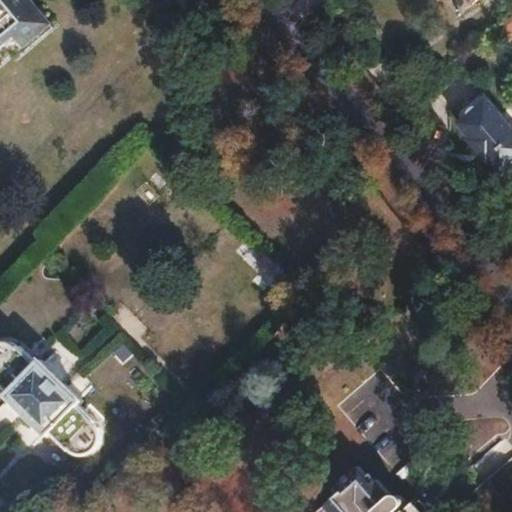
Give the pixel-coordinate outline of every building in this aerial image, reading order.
[(0,0),(0,67),(14,55),(18,59),(51,31),(31,7),(37,2),(35,0),(0,0)] [(511,20),(501,26),(508,40),(511,38),(511,20)] [(482,88),(457,109),(462,115),(487,94),(482,88)] [(462,115),(456,120),(469,134),(467,136),(487,160),(489,158),(502,173),(511,166),(511,165),(511,122),(487,94),(462,115)] [(0,379),(10,390),(6,394),(49,433),(52,429),(70,446),(72,444),(77,448),(82,449),(88,449),(94,446),(98,442),(100,437),(101,431),(99,425),(95,420),(97,418),(79,401),(83,397),(40,357),(37,361),(18,342),(16,345),(11,341),(5,340),(0,340),(0,379)] [(344,487),(326,503),(333,511),(425,511),(414,499),(400,511),(398,509),(401,506),(404,504),(405,501),(406,498),(406,495),(404,492),(401,490),(398,488),(395,488),(392,490),(377,474),(374,478),(358,461),(337,480),(344,487)]
